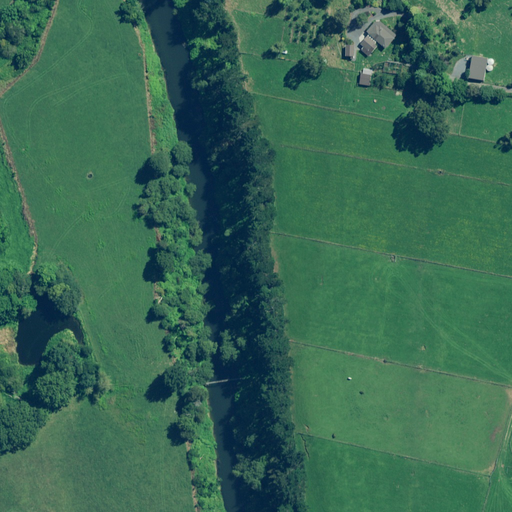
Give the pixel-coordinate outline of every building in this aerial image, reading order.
[(377,20),(366,32),(369,34),(378,42),(377,42),(385,49),(397,36),(393,32),(394,30),(384,22),(382,24),(377,20)] [(378,42),(369,34),(360,44),(371,54),(378,46),(375,44),(377,42),(378,42)] [(355,45),(347,45),(346,56),(355,56),(355,45)] [(484,80),(486,69),(486,70),(487,70),(487,71),(488,72),(489,72),(490,72),(491,72),(491,71),(492,71),(492,70),(493,70),(493,69),(493,68),(493,67),(492,67),(492,66),(491,66),(492,66),(492,65),(493,65),(494,64),(494,63),(494,62),(494,61),(494,60),(493,60),(493,59),(492,59),(491,59),(490,59),(489,59),(488,59),(488,60),(488,58),(473,56),(469,78),(484,80)] [(371,74),(361,74),(360,85),(371,85),(371,74)]
